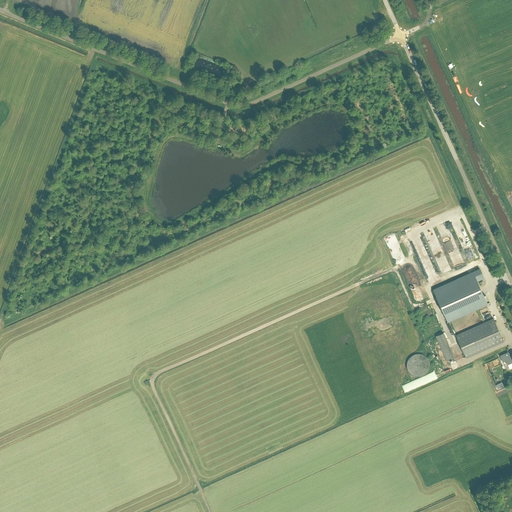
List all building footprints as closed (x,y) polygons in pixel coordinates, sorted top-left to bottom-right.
[(453,256),(469,250),(466,243),(451,249),(453,256)] [(398,253),(400,260),(410,258),(407,250),(398,253)] [(434,290),(448,321),(487,304),(476,281),(483,277),(480,269),(458,278),(458,279),(434,290)] [(415,285),(411,287),(415,298),(419,296),(415,285)] [(290,313),(296,310),(292,301),(286,304),(290,313)] [(504,341),(493,319),(456,335),(466,358),(504,341)] [(436,336),(447,362),(455,359),(443,333),(436,336)] [(430,365),(430,362),(428,359),(426,356),(423,354),(419,353),(416,353),(413,355),(410,357),(408,359),(406,363),(406,366),(407,370),(409,373),(412,375),(415,376),(419,377),(422,376),(425,374),(428,372),(429,369),(430,365)] [(511,362),(511,354),(511,355),(505,359),(503,355),(500,356),(503,362),(506,361),(507,365),(511,362)]
